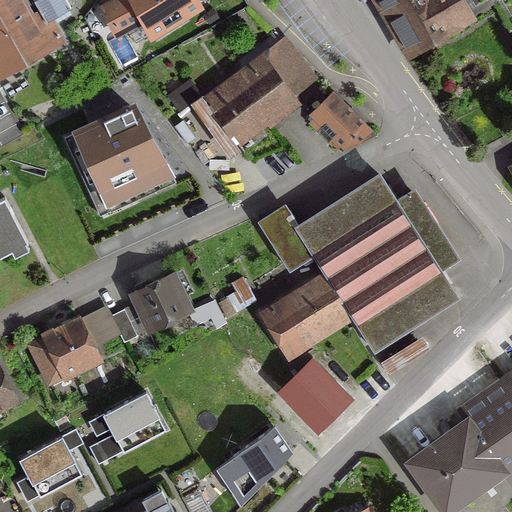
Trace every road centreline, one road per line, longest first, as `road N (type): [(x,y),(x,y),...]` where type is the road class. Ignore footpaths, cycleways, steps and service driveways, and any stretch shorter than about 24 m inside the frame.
road 1 (residential): [(0,324),(276,191),(426,129)]
road 2 (residential): [(286,511),(511,286)]
road 3 (residential): [(426,129),(329,0)]
road 4 (residential): [(511,229),(426,129)]
